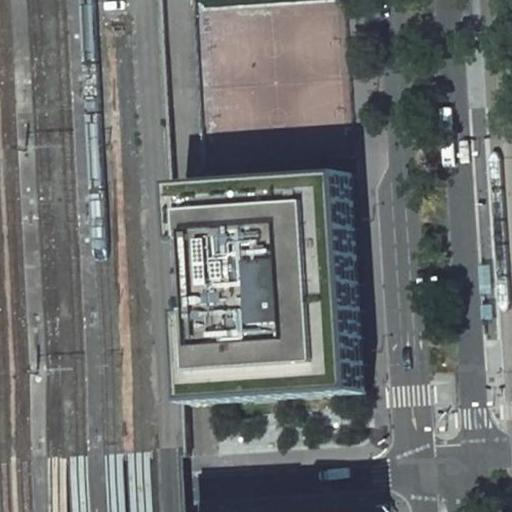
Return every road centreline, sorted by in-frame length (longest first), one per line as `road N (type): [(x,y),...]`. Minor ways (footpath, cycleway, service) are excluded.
road 1 (secondary): [(393,0),(420,469)]
road 2 (secondary): [(477,457),(458,0)]
road 3 (tertiary): [(420,469),(0,492)]
